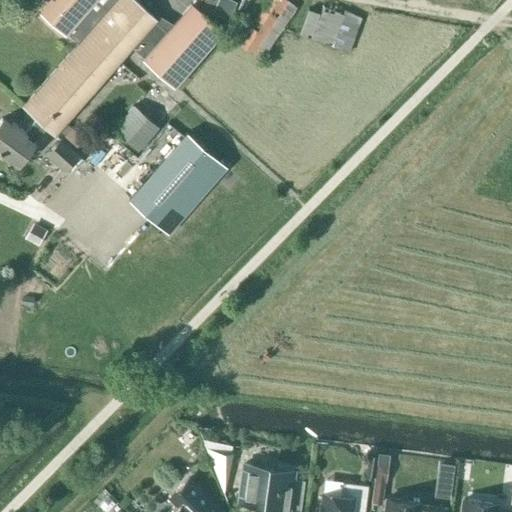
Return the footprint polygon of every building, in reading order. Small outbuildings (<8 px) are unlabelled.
[(36,117),(45,125),(53,132),(130,46),(143,57),(142,58),(173,85),(221,31),(190,4),(167,31),(153,19),(155,18),(134,0),(42,0),(36,7),(65,33),(66,31),(79,42),(23,105),(35,117),(36,117)] [(288,0),(257,0),(257,1),(232,39),(261,59),(297,5),(288,0)] [(308,8),(301,25),(298,32),(347,52),(361,17),(343,10),(342,13),(322,5),(319,13),(308,8)] [(134,105),(112,129),(136,150),(158,126),(134,105)] [(0,119),(0,149),(18,163),(45,125),(36,117),(35,117),(25,131),(12,122),(10,124),(1,118),(0,119)] [(186,131),(128,198),(167,233),(226,166),(186,131)] [(125,196),(146,172),(105,134),(83,157),(125,196)] [(79,154),(60,138),(45,155),(64,171),(79,154)] [(45,229),(35,224),(28,238),(38,243),(45,229)] [(207,479),(225,481),(229,444),(202,441),(198,481),(207,482),(207,479)] [(368,454),(365,474),(374,475),(377,456),(368,454)] [(262,467),(262,465),(243,463),(238,501),(259,504),(259,511),(265,511),(264,511),(299,511),(304,479),(292,477),(293,469),(274,467),(274,469),(262,467)] [(219,511),(221,511),(187,478),(169,496),(178,505),(170,511),(219,511)] [(321,511),(349,511),(350,510),(361,511),(363,511),(367,484),(341,481),(340,495),(324,493),(321,511)] [(420,500),(384,495),(381,511),(445,511),(446,505),(420,502),(420,500)] [(463,499),(461,511),(494,511),(496,503),(463,499)]
